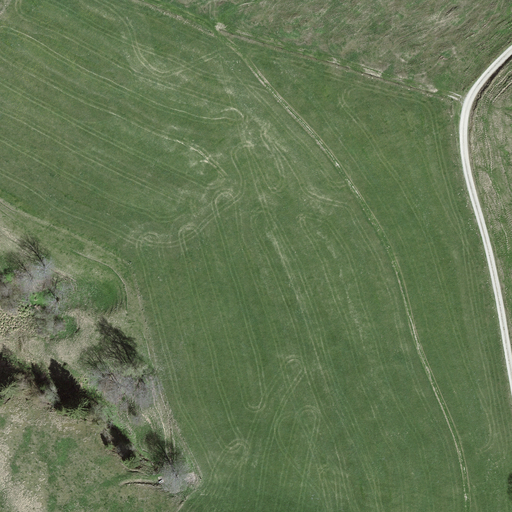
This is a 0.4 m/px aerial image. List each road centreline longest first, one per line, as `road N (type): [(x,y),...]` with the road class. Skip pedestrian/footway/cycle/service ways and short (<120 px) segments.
road 1 (track): [(468,511),(456,444),(386,241),(329,156),(219,32),(189,10)]
road 2 (track): [(511,384),(463,132),(478,81),(511,48)]
road 3 (track): [(163,0),(467,100)]
